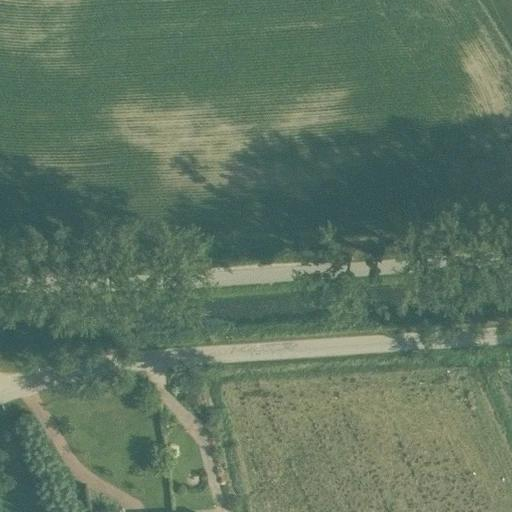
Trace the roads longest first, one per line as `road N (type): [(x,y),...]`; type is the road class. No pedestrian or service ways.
road 1 (unclassified): [(0,390),(154,361),(511,335)]
road 2 (unclassified): [(0,279),(118,280),(511,255)]
